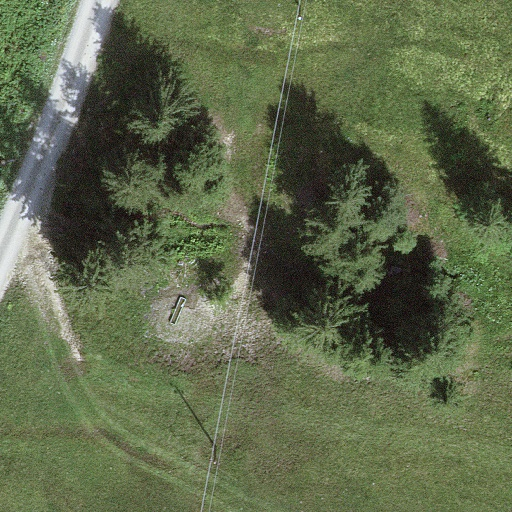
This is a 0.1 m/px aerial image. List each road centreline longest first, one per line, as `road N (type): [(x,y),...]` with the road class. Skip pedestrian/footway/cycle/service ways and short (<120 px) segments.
road 1 (track): [(21,207),(74,382),(88,411),(136,450)]
road 2 (track): [(97,0),(0,257)]
